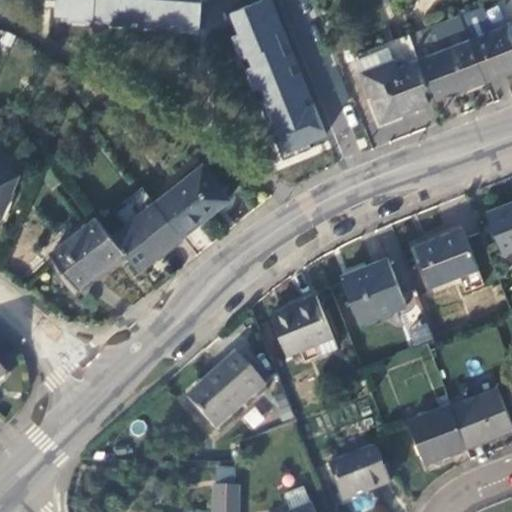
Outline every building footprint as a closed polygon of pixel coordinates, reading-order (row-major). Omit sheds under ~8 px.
[(197,24),(199,0),(54,0),(53,13),(197,24)] [(265,0),(230,14),(287,156),(327,139),(270,0),(265,0)] [(484,90),(511,78),(511,32),(468,50),(484,90)] [(380,131),(432,110),(417,70),(406,44),(384,53),(386,57),(355,69),(380,131)] [(432,110),(484,90),(468,50),(417,70),(432,110)] [(182,237),(229,198),(202,164),(154,203),(182,237)] [(0,224),(16,187),(0,180),(0,224)] [(139,270),(182,237),(154,203),(112,236),(124,251),(139,270)] [(511,212),(488,222),(504,263),(511,260),(511,212)] [(77,288),(124,251),(112,236),(97,217),(50,253),(77,288)] [(460,239),(415,257),(431,298),(476,280),(460,239)] [(386,268),(340,286),(359,334),(405,316),(386,268)] [(313,305),(268,323),(285,366),(311,356),(315,368),(335,360),(313,305)] [(235,364),(186,409),(215,441),(264,396),(235,364)] [(464,457),(511,439),(495,397),(448,416),(464,457)] [(421,474),(464,457),(448,416),(405,432),(421,474)] [(341,511),(343,511),(388,493),(373,457),(327,476),(341,511)] [(236,511),(237,497),(212,497),(211,511),(236,511)] [(309,511),(304,498),(282,506),(284,511),(309,511)]
